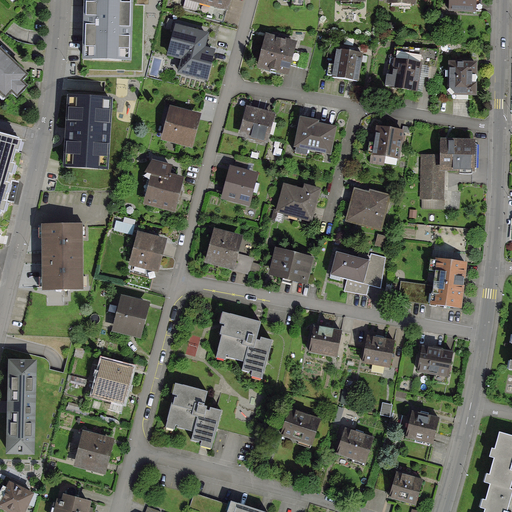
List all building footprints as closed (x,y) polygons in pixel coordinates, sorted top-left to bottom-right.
[(85,0),(84,57),(125,58),(125,0),(85,0)] [(196,0),(232,10),(234,0),(196,0)] [(474,0),(446,0),(446,11),(479,13),(480,1),(474,1),(474,0)] [(209,33),(176,25),(167,57),(181,60),(177,74),(208,82),(216,50),(205,48),(209,33)] [(267,34),(259,66),(287,73),(295,41),(267,34)] [(29,72),(0,45),(0,89),(7,96),(12,90),(18,95),(28,85),(22,79),(29,72)] [(360,56),(336,51),(332,73),(337,73),(336,77),(355,80),(360,56)] [(384,78),(382,88),(413,93),(418,66),(392,61),(389,79),(384,78)] [(474,66),(446,64),(444,96),(472,98),(474,66)] [(113,99),(68,96),(63,169),(109,172),(113,99)] [(201,115),(171,107),(162,140),(192,148),(201,115)] [(296,139),(294,145),(310,149),(311,146),(332,150),(337,125),(319,121),(320,117),(302,113),(297,139),(296,139)] [(282,123),(255,117),(249,140),(276,147),(282,123)] [(406,128),(381,123),(374,163),(387,165),(389,156),(401,158),(406,128)] [(0,229),(1,230),(6,213),(9,214),(11,204),(8,204),(14,185),(11,184),(14,175),(17,176),(20,166),(17,165),(21,152),(23,152),(25,143),(22,142),(23,139),(0,132),(0,229)] [(471,142),(436,142),(436,155),(425,155),(425,199),(444,199),(444,169),(471,169),(471,142)] [(177,166),(158,162),(152,175),(157,177),(151,204),(176,210),(184,179),(175,176),(177,166)] [(258,171),(232,164),(223,197),(248,205),(258,171)] [(286,182),(278,209),(313,219),(322,186),(307,182),(306,187),(286,182)] [(359,188),(351,221),(386,230),(395,194),(375,189),(375,192),(359,188)] [(129,222),(114,217),(111,227),(126,231),(129,222)] [(88,225),(48,226),(49,292),(89,291),(88,225)] [(243,235),(216,227),(207,261),(234,268),(243,235)] [(167,237),(139,230),(131,262),(159,269),(167,237)] [(312,258),(277,250),(271,274),(306,283),(312,258)] [(340,253),(334,276),(350,280),(348,287),(368,292),(370,286),(380,289),(388,259),(374,256),(373,261),(340,253)] [(436,292),(434,306),(440,307),(440,304),(463,307),(469,265),(436,260),(434,272),(440,273),(438,293),(436,292)] [(151,301),(122,294),(114,329),(143,335),(151,301)] [(227,358),(245,362),(243,371),(252,374),(251,378),(262,381),(272,342),(262,340),(261,343),(257,342),(262,323),(219,312),(217,322),(222,323),(222,327),(220,326),(218,334),(223,335),(216,359),(226,361),(227,358)] [(347,333),(316,327),(312,352),(342,358),(347,333)] [(395,343),(368,338),(363,363),(390,368),(395,343)] [(456,354),(425,348),(421,371),(439,375),(438,379),(451,382),(456,354)] [(132,367),(103,359),(94,393),(124,401),(132,367)] [(37,362),(8,361),(6,456),(35,457),(37,362)] [(176,399),(174,407),(172,406),(166,429),(173,431),(174,428),(194,433),(192,441),(202,444),(201,447),(212,450),(222,412),(212,409),(211,413),(208,412),(209,408),(204,406),(208,393),(176,384),(173,395),(178,396),(177,400),(176,399)] [(393,405),(383,403),(380,416),(390,417),(393,405)] [(291,410),(283,435),(297,440),(296,443),(309,447),(319,420),(291,410)] [(432,441),(438,419),(415,413),(409,435),(432,441)] [(484,479),(490,481),(510,487),(511,479),(511,432),(499,429),(495,446),(491,445),(489,454),(494,456),(489,473),(486,472),(484,479)] [(372,439),(347,431),(340,453),(354,457),(354,459),(364,463),(372,439)] [(114,440),(85,432),(75,465),(105,473),(114,440)] [(424,481),(396,473),(389,499),(416,507),(424,481)] [(23,511),(33,493),(8,480),(0,496),(0,506),(11,511),(23,511)] [(511,487),(510,487),(490,481),(485,498),(482,497),(479,505),(485,507),(483,511),(508,511),(509,510),(506,509),(511,489),(511,487)] [(91,511),(94,502),(63,494),(62,500),(58,499),(54,511),(91,511)] [(262,511),(231,501),(227,511),(230,511),(262,511)]
